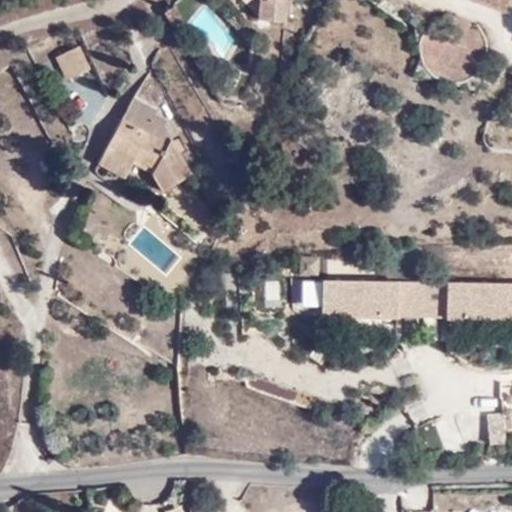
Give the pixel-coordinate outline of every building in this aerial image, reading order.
[(27,26),(80,10),(76,0),(72,0),(63,2),(62,0),(21,0),(16,2),(27,26)] [(76,0),(80,10),(113,0),(62,0),(63,2),(72,0),(76,0)] [(256,0),(255,19),(285,23),(286,0),(256,0)] [(205,3),(187,19),(218,54),(236,38),(205,3)] [(93,69),(81,47),(56,59),(69,83),(93,69)] [(131,96),(129,100),(128,100),(117,122),(106,143),(96,159),(122,174),(126,176),(133,164),(147,171),(148,173),(154,188),(156,187),(160,193),(184,179),(176,151),(179,149),(175,138),(173,138),(167,118),(163,116),(156,113),(162,96),(147,69),(131,96)] [(264,281),(264,308),(278,308),(278,282),(264,281)] [(316,309),(317,283),(299,282),(298,309),(316,309)] [(443,319),(443,282),(318,284),(318,320),(443,319)] [(511,284),(444,285),(445,322),(511,321),(511,284)] [(486,447),(503,447),(503,412),(486,412),(486,447)]
